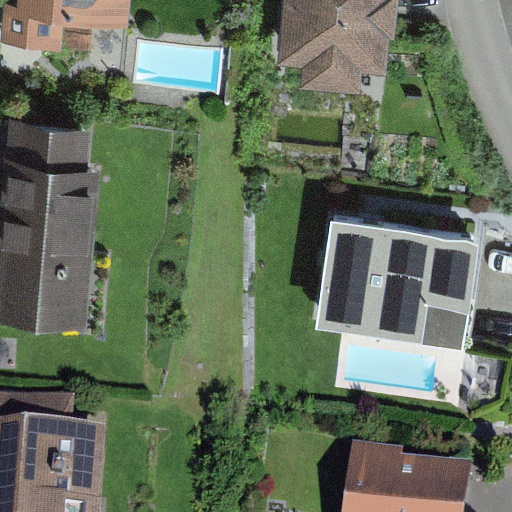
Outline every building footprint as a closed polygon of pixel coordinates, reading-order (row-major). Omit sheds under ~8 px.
[(10,0),(8,42),(102,49),(104,22),(120,23),(121,0),(10,0)] [(382,0),(270,0),(264,55),(294,58),(292,80),(349,86),(352,60),(376,63),(382,0)] [(85,117),(1,112),(0,136),(0,318),(73,323),(85,117)] [(470,228),(321,207),(305,320),(455,341),(470,228)] [(31,430),(0,428),(0,511),(101,511),(107,436),(98,435),(31,430)] [(405,456),(354,448),(344,511),(467,511),(473,472),(405,463),(405,456)]
